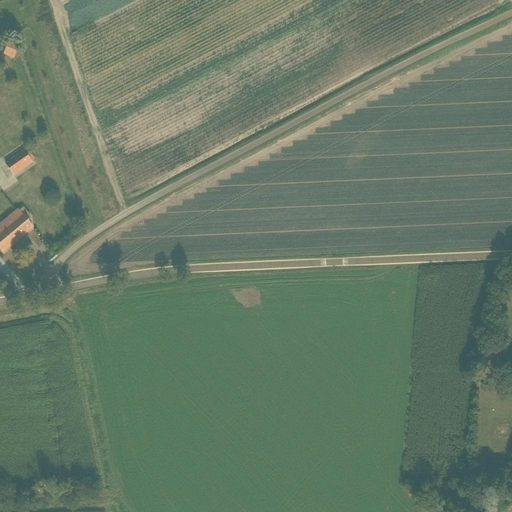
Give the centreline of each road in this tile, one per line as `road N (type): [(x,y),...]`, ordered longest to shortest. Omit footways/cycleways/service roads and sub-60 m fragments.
road 1 (unclassified): [(511,11),(126,213),(53,266),(55,291)]
road 2 (unclassified): [(511,255),(202,269),(55,291)]
